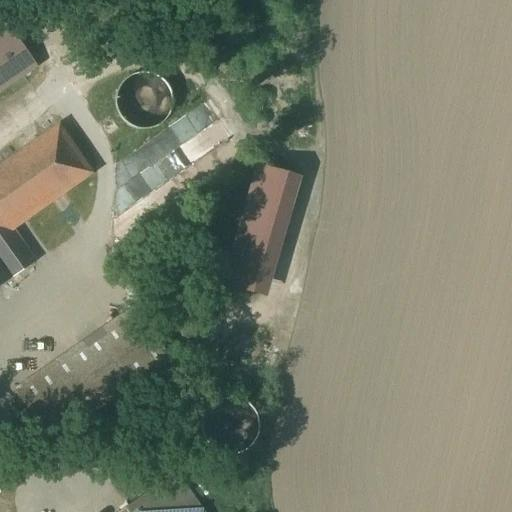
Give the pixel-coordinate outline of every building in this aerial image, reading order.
[(8,31),(0,36),(0,91),(34,68),(8,31)] [(153,75),(148,73),(143,73),(137,74),(134,75),(131,76),(127,78),(124,80),(121,84),(119,87),(117,90),(116,94),(115,98),(115,102),(115,106),(116,110),(117,113),(119,117),(122,121),(125,124),(129,127),(135,129),(140,130),(145,130),(149,130),(153,129),(157,127),(160,125),(163,123),(165,121),(166,119),(168,116),(170,113),(171,109),(172,106),(172,101),(172,97),(171,94),(170,90),(167,86),(164,81),(160,78),(157,76),(153,75)] [(190,158),(224,143),(216,126),(182,141),(190,158)] [(58,128),(0,168),(0,237),(11,229),(90,173),(58,128)] [(154,201),(198,174),(181,147),(127,181),(136,196),(146,189),(154,201)] [(226,284),(272,296),(303,173),(257,161),(226,284)] [(0,237),(0,287),(35,263),(11,229),(0,237)] [(132,310),(16,391),(51,441),(167,360),(132,310)] [(229,398),(224,399),(221,400),(216,402),(213,404),(210,406),(208,409),(205,412),(203,416),(202,419),(201,422),(201,424),(201,428),(201,432),(202,436),(204,440),(206,444),(209,448),(212,450),(215,452),(218,454),(222,455),(226,456),(231,456),(236,456),(240,454),(243,453),(246,451),(249,449),(252,446),(255,442),(257,437),(258,434),(258,431),(258,427),(258,423),(257,419),(257,417),(255,415),(254,412),(251,408),(248,405),(245,403),(241,401),(237,400),(233,399),(229,398)] [(200,511),(175,476),(122,511),(200,511)]
